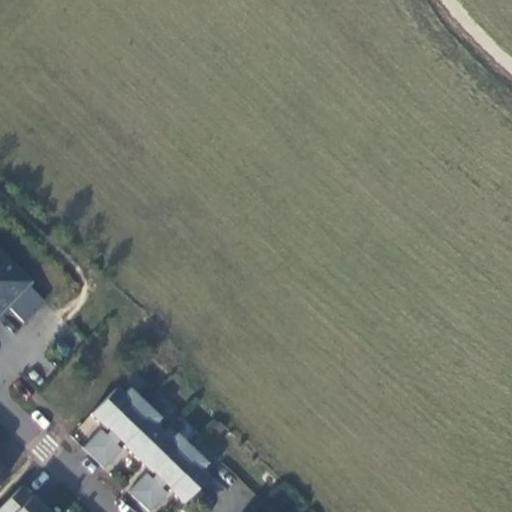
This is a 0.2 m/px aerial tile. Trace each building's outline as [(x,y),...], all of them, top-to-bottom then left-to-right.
[(0,308),(5,303),(21,318),(41,297),(25,282),(27,280),(0,254),(0,308)] [(80,445),(90,454),(142,401),(125,385),(119,392),(112,385),(88,410),(102,424),(104,421),(109,426),(104,431),(98,426),(80,445)] [(156,415),(142,401),(90,454),(101,465),(119,446),(113,441),(119,435),(123,439),(121,441),(148,467),(150,465),(154,469),(149,475),(143,469),(125,488),(136,498),(187,444),(173,430),(167,437),(150,421),(156,415)] [(204,459),(187,444),(136,498),(147,508),(164,490),(159,484),(164,478),(168,483),(166,485),(180,499),(204,473),(197,466),(204,459)] [(0,502),(0,511),(48,511),(18,483),(0,502)]
